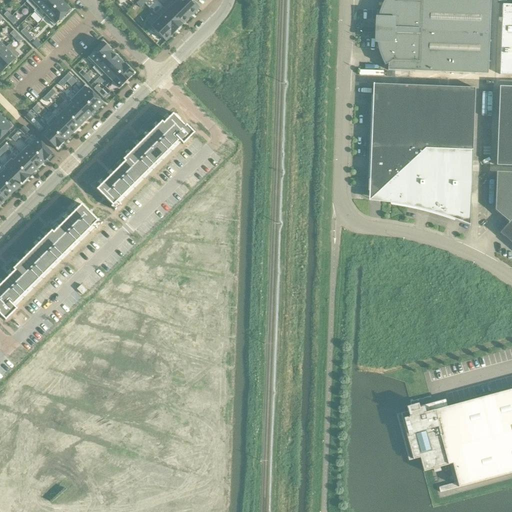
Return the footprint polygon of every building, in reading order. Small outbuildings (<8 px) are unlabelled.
[(27,0),(26,2),(34,11),(35,11),(38,8),(38,7),(45,0),(28,0),(28,1),(27,0)] [(34,11),(33,12),(42,20),(45,18),(61,1),(60,0),(45,0),(38,7),(38,8),(35,11),(34,11)] [(140,0),(139,0),(136,4),(140,8),(145,4),(140,0)] [(172,0),(170,0),(164,7),(182,25),(190,18),(172,0)] [(189,0),(172,0),(190,18),(198,9),(192,2),(191,0),(190,0),(189,0)] [(375,17),(374,28),(374,30),(489,34),(490,0),(383,0),(381,5),(379,11),(378,17),(375,17)] [(61,1),(45,18),(53,27),(65,15),(66,16),(70,12),(69,11),(70,10),(61,1)] [(511,5),(502,5),(499,75),(511,75),(511,5)] [(164,7),(156,15),(174,34),(178,30),(177,30),(182,25),(164,7)] [(7,12),(3,15),(8,20),(12,16),(7,12)] [(156,15),(147,23),(154,31),(161,38),(165,42),(170,37),(174,34),(156,15)] [(12,16),(8,20),(13,25),(16,21),(12,16)] [(24,29),(20,32),(25,37),(29,34),(24,29)] [(384,66),(388,64),(388,71),(389,71),(488,75),(489,34),(374,30),(374,44),(377,44),(378,52),(381,59),(384,66)] [(13,31),(10,34),(14,39),(18,35),(13,31)] [(29,34),(25,37),(30,42),(33,38),(29,34)] [(18,35),(14,39),(19,44),(23,40),(18,35)] [(103,43),(86,59),(94,67),(111,51),(103,43)] [(5,48),(0,53),(0,73),(0,74),(16,59),(19,55),(9,45),(5,48)] [(94,67),(92,68),(101,77),(104,73),(118,58),(111,51),(94,67)] [(118,58),(104,73),(111,81),(126,66),(127,66),(128,65),(123,61),(122,62),(118,58)] [(126,66),(111,81),(119,89),(133,75),(133,76),(135,74),(127,66),(126,66)] [(82,70),(78,73),(83,78),(87,75),(82,70)] [(68,74),(63,79),(66,82),(71,78),(68,74)] [(87,75),(83,78),(88,83),(91,79),(87,75)] [(63,79),(58,84),(62,87),(66,82),(63,79)] [(369,179),(369,192),(368,201),(425,149),(472,150),(475,88),(374,85),(374,84),(373,84),(369,179)] [(85,85),(77,93),(95,111),(99,107),(100,108),(103,105),(102,104),(103,103),(85,85)] [(97,85),(94,89),(98,93),(102,90),(97,85)] [(511,87),(500,87),(498,121),(496,166),(511,166),(511,87)] [(52,89),(47,94),(51,98),(56,93),(52,89)] [(102,90),(98,93),(103,98),(107,95),(102,90)] [(77,93),(69,101),(71,103),(71,102),(87,119),(95,111),(77,93)] [(47,94),(43,99),(46,102),(51,98),(47,94)] [(71,103),(63,110),(80,126),(87,119),(71,102),(71,103)] [(37,104),(32,109),(36,113),(40,108),(37,104)] [(56,117),(56,118),(72,134),(80,126),(63,110),(56,117)] [(50,112),(42,119),(46,123),(46,124),(49,127),(50,127),(64,142),(65,143),(69,139),(68,138),(72,134),(56,118),(56,117),(54,116),(50,112)] [(28,113),(24,117),(29,122),(33,118),(28,113)] [(97,189),(96,190),(97,191),(112,205),(111,205),(112,206),(178,140),(182,144),(183,145),(184,144),(183,144),(193,134),(194,134),(193,133),(187,126),(186,125),(185,126),(185,127),(179,121),(180,119),(175,114),(174,116),(173,115),(174,115),(173,114),(172,115),(169,118),(166,121),(163,124),(161,122),(160,123),(161,123),(158,125),(154,129),(152,131),(151,132),(149,135),(145,138),(143,141),(142,140),(142,141),(139,144),(136,148),(133,150),(132,151),(130,153),(126,157),(124,159),(123,160),(125,162),(122,164),(119,168),(116,170),(115,171),(113,173),(109,177),(107,179),(106,180),(104,183),(100,186),(97,189)] [(3,119),(0,121),(0,139),(12,128),(11,127),(12,126),(8,123),(8,124),(3,119)] [(24,126),(20,130),(25,135),(29,131),(24,126)] [(49,127),(42,135),(55,148),(55,149),(56,150),(64,142),(50,127),(49,127)] [(16,134),(11,138),(15,142),(20,137),(16,134)] [(33,136),(25,143),(28,145),(44,162),(52,154),(37,139),(37,140),(33,136)] [(6,144),(1,149),(4,152),(9,148),(6,144)] [(28,145),(20,153),(36,169),(44,162),(28,145)] [(425,149),(368,201),(378,202),(378,201),(390,202),(390,205),(391,205),(391,204),(411,207),(431,212),(450,218),(470,226),(470,225),(469,225),(472,150),(425,149)] [(13,160),(12,161),(29,177),(29,178),(29,179),(34,174),(32,173),(36,169),(20,153),(13,160)] [(11,159),(3,167),(4,169),(5,168),(21,185),(29,178),(29,177),(12,161),(13,160),(11,159)] [(227,164),(180,210),(223,253),(227,164)] [(4,169),(0,172),(0,178),(13,192),(20,185),(21,186),(21,185),(5,168),(4,169)] [(495,210),(509,222),(500,233),(511,243),(511,172),(496,172),(495,210)] [(0,178),(0,194),(6,200),(13,192),(0,178)] [(0,315),(5,320),(4,320),(5,321),(6,320),(16,310),(17,309),(16,308),(12,305),(97,220),(96,220),(82,206),(81,205),(80,206),(78,208),(74,212),(72,214),(71,215),(68,218),(65,221),(62,224),(61,224),(62,224),(59,227),(55,230),(53,233),(51,231),(50,232),(51,232),(48,234),(44,238),(42,241),(42,240),(41,241),(39,244),(35,247),(32,250),(32,251),(29,253),(26,257),(23,259),(22,260),(20,262),(16,266),(14,268),(13,269),(15,271),(12,273),(9,277),(6,279),(5,280),(3,283),(0,285),(0,315)] [(158,234),(129,262),(177,310),(205,282),(158,234)] [(103,289),(37,353),(95,415),(164,351),(103,289)] [(220,332),(173,380),(216,423),(220,332)] [(12,376),(0,388),(0,401),(41,443),(59,425),(12,376)] [(440,493),(458,488),(511,473),(511,389),(424,413),(423,408),(419,409),(418,404),(406,407),(407,412),(396,415),(409,461),(419,458),(423,472),(433,469),(434,472),(439,471),(438,468),(449,465),(449,464),(452,464),(458,487),(440,492),(439,488),(440,493)] [(150,402),(116,436),(191,511),(206,511),(213,511),(215,468),(150,402)] [(0,451),(0,484),(16,469),(0,451)] [(146,511),(93,459),(39,511),(53,511),(146,511)]
